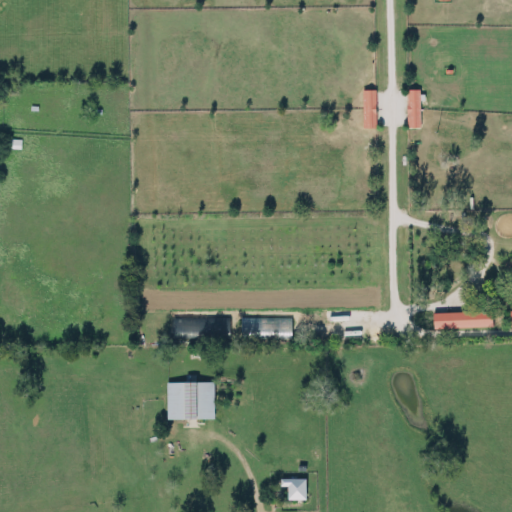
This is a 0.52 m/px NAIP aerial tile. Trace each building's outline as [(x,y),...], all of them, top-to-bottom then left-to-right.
[(374,87),(361,87),(362,125),(375,125),(374,87)] [(419,125),(419,87),(406,87),(406,125),(419,125)] [(491,308),(432,310),(433,326),(491,324),(491,308)] [(240,315),(240,335),(265,336),(265,329),(255,329),(256,322),(262,322),(262,315),(240,315)] [(213,380),(166,379),(165,416),(213,417),(213,380)] [(305,496),(304,475),(279,476),(279,483),(286,483),(287,497),(305,496)]
